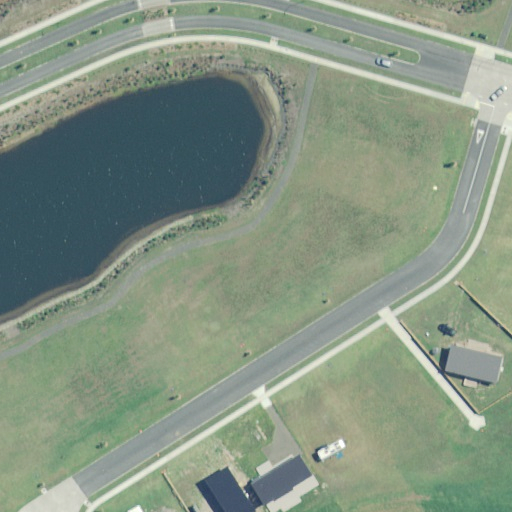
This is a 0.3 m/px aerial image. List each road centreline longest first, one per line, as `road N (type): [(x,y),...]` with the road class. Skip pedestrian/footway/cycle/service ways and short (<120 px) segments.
road 1 (residential): [(500,83),(448,255),(82,480),(56,511)]
road 2 (residential): [(500,83),(283,18),(178,7),(0,76)]
